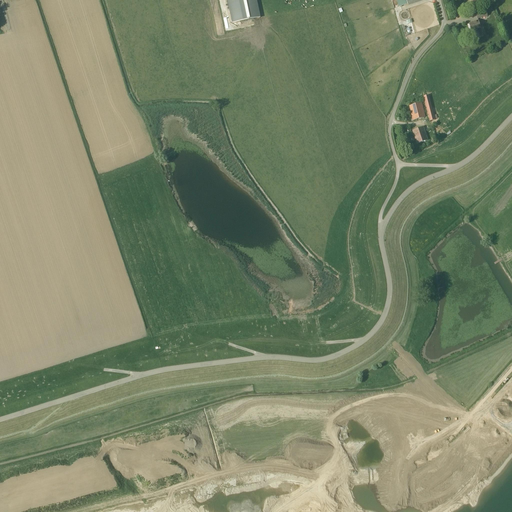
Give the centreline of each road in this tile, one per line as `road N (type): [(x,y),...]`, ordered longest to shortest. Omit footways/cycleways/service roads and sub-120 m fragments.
road 1 (unclassified): [(380,231),(389,296),(376,327),(349,350),(310,361),(258,358),(161,370),(0,419)]
road 2 (unclassified): [(398,162),(389,129),(415,62),(441,32),(439,0)]
